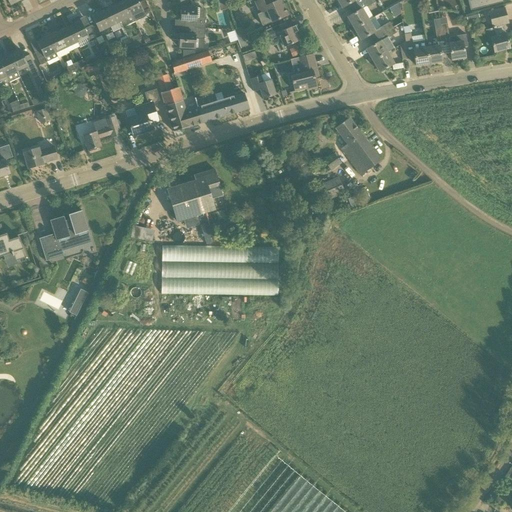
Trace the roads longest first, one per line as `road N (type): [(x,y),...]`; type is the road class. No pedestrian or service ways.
road 1 (tertiary): [(0,204),(359,97)]
road 2 (track): [(359,97),(417,166),(511,229)]
road 3 (tertiary): [(359,97),(511,73)]
